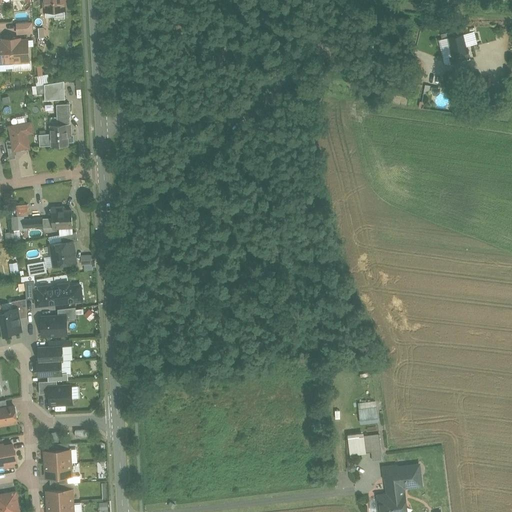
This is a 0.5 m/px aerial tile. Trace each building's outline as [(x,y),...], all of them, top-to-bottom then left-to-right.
[(44,0),(45,11),(65,10),(64,0),(44,0)] [(464,34),(448,38),(453,56),(454,56),(456,62),(470,59),(464,34)] [(12,38),(4,39),(4,41),(0,41),(0,61),(5,62),(6,63),(13,63),(12,38)] [(28,40),(16,41),(16,38),(12,38),(13,63),(20,62),(22,61),(29,60),(28,40)] [(64,81),(44,84),(45,100),(65,99),(64,81)] [(70,103),(57,104),(58,116),(70,116),(70,103)] [(58,124),(51,125),(51,133),(40,134),(40,145),(52,145),(68,144),(68,141),(73,141),(73,135),(71,135),(70,116),(58,116),(58,124)] [(31,122),(10,126),(12,140),(14,150),(15,150),(29,147),(27,133),(33,132),(31,122)] [(12,140),(7,141),(10,158),(16,157),(15,150),(14,150),(12,140)] [(23,204),(12,205),(12,216),(23,216),(23,204)] [(64,206),(52,207),(53,217),(53,227),(73,226),(72,209),(65,210),(64,206)] [(37,218),(24,219),(24,226),(37,226),(37,228),(43,228),(43,218),(43,217),(37,217),(37,218)] [(53,217),(43,218),(43,228),(53,227),(53,217)] [(77,231),(61,234),(62,242),(72,240),(72,241),(78,240),(77,231)] [(62,242),(51,244),(55,265),(76,262),(72,241),(72,240),(62,242)] [(43,261),(25,262),(26,274),(44,273),(43,261)] [(34,280),(25,281),(26,298),(27,299),(36,298),(35,290),(34,280)] [(59,284),(60,287),(49,288),(48,285),(39,286),(40,289),(35,290),(36,298),(37,305),(83,300),(81,284),(69,286),(69,283),(59,284)] [(26,298),(12,301),(13,308),(18,307),(19,317),(27,316),(27,299),(26,298)] [(13,308),(7,309),(8,313),(1,314),(4,336),(12,334),(12,331),(22,330),(19,317),(18,307),(13,308)] [(76,307),(58,309),(59,316),(66,315),(67,320),(77,320),(76,307)] [(59,316),(42,317),(43,335),(67,333),(67,320),(66,315),(59,316)] [(62,346),(39,347),(40,361),(61,360),(63,360),(63,353),(63,352),(62,346)] [(61,360),(40,361),(38,361),(39,375),(49,375),(62,374),(62,367),(62,366),(61,366),(61,360)] [(50,380),(39,381),(40,393),(50,392),(50,387),(58,386),(57,380),(50,380)] [(58,386),(50,387),(50,392),(51,403),(72,402),(72,385),(58,386)] [(8,407),(0,408),(0,423),(18,421),(15,406),(8,407)] [(360,408),(362,422),(379,420),(377,406),(360,408)] [(378,434),(363,436),(365,453),(371,452),(372,459),(381,458),(378,434)] [(13,444),(4,446),(4,444),(0,444),(0,464),(4,463),(4,466),(14,464),(14,459),(16,459),(13,444)] [(51,450),(45,450),(46,464),(71,462),(70,449),(69,449),(51,450)] [(71,462),(46,464),(47,477),(50,477),(68,476),(72,476),(71,462)] [(419,464),(398,466),(398,464),(384,466),(386,479),(391,479),(392,483),(389,484),(390,493),(379,494),(381,511),(406,511),(403,486),(422,483),(419,464)] [(57,490),(48,490),(48,504),(73,502),(72,489),(57,490)] [(15,492),(8,493),(8,494),(2,495),(2,494),(0,494),(0,511),(19,511),(17,496),(15,496),(15,492)] [(73,511),(73,502),(48,504),(48,511),(73,511)]
